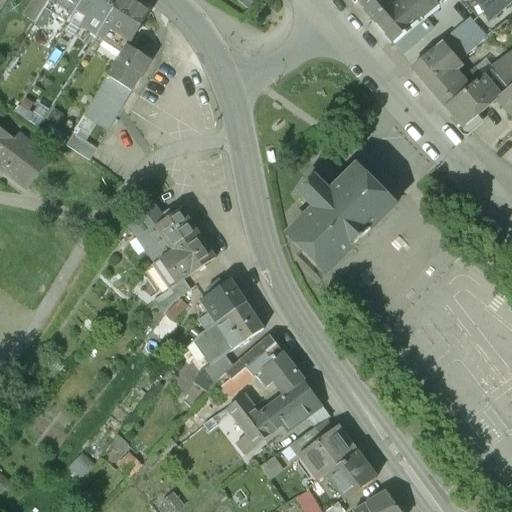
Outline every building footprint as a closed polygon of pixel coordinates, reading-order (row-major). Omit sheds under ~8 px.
[(51,0),(32,0),(47,9),(51,0)] [(69,10),(53,0),(51,0),(47,9),(56,14),(60,17),(64,19),(69,10)] [(120,0),(86,0),(81,7),(82,8),(93,15),(106,23),(120,0)] [(150,11),(132,0),(120,0),(106,23),(98,36),(125,52),(130,44),(150,11)] [(354,0),(364,10),(373,0),(354,0)] [(406,0),(391,13),(379,0),(373,0),(364,10),(371,21),(392,44),(437,9),(429,0),(406,0)] [(429,0),(437,9),(439,8),(438,6),(444,0),(429,0)] [(511,0),(469,0),(491,23),(511,2),(511,0)] [(81,7),(68,29),(79,36),(93,15),(82,8),(81,7)] [(486,38),(470,20),(440,44),(457,63),(486,38)] [(152,58),(130,44),(125,52),(106,83),(112,87),(115,82),(132,92),(151,61),(152,58)] [(457,63),(440,44),(412,67),(432,90),(447,78),(461,66),(457,63)] [(511,57),(494,73),(508,90),(511,86),(511,57)] [(511,86),(508,90),(494,73),(492,71),(462,94),(446,107),(462,125),(463,125),(464,127),(500,100),(511,112),(511,86)] [(458,89),(447,78),(432,90),(442,102),(458,89)] [(458,89),(442,102),(446,107),(462,94),(458,89)] [(111,100),(95,123),(109,132),(124,107),(111,100)] [(17,140),(0,127),(0,166),(29,188),(51,159),(20,135),(17,140)] [(98,150),(74,135),(66,147),(90,163),(98,150)] [(329,193),(315,178),(299,194),(314,208),(286,235),(326,275),(395,206),(355,167),(329,193)] [(153,200),(148,204),(135,221),(151,244),(163,236),(157,227),(167,220),(164,215),(153,200)] [(183,209),(172,216),(169,212),(164,215),(167,220),(157,227),(163,236),(174,251),(200,233),(183,209)] [(174,251),(153,266),(170,290),(185,280),(216,258),(200,233),(174,251)] [(170,290),(155,301),(164,314),(166,312),(173,302),(180,297),(192,290),(185,280),(170,290)] [(230,280),(218,288),(214,283),(207,288),(210,293),(201,300),(217,324),(246,304),(230,280)] [(180,297),(173,302),(166,312),(172,320),(188,309),(180,297)] [(246,304),(217,324),(235,351),(265,331),(246,304)] [(270,338),(228,374),(241,389),(259,375),(266,384),(273,379),(279,389),(298,375),(270,338)] [(298,375),(279,389),(284,396),(303,383),(298,375)] [(303,383),(284,396),(286,398),(263,413),(277,431),(282,427),(287,434),(322,408),(303,383)] [(263,413),(259,416),(245,397),(229,409),(249,435),(236,445),(245,456),(277,431),(263,413)] [(336,426),(297,454),(317,481),(326,475),(356,453),(336,426)] [(118,441),(108,459),(137,476),(147,458),(118,441)] [(356,453),(326,475),(345,501),(375,479),(356,453)] [(165,511),(179,511),(187,503),(175,493),(161,508),(165,511)] [(400,511),(386,493),(377,497),(366,504),(369,511),(400,511)] [(309,494),(299,500),(305,511),(319,511),(315,504),(309,494)] [(320,501),(315,504),(319,511),(324,508),(320,501)] [(344,511),(337,503),(325,511),(344,511)]
